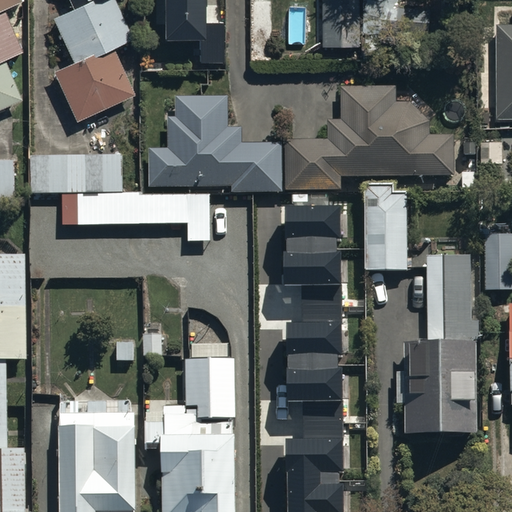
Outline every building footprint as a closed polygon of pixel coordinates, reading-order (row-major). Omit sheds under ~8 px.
[(0,0),(0,102),(20,94),(2,52),(20,44),(2,3),(8,0),(0,0)] [(69,0),(71,2),(52,10),(71,57),(54,64),(75,114),(133,89),(112,40),(130,32),(116,0),(69,0)] [(205,0),(165,0),(166,40),(199,40),(199,62),(224,62),(223,23),(205,24),(205,0)] [(361,0),(322,0),(323,41),(363,40),(361,0)] [(365,0),(365,3),(426,19),(430,0),(365,0)] [(511,18),(496,19),(495,114),(511,113),(511,18)] [(327,135),(285,135),(284,186),(341,187),(341,171),(452,173),(453,131),(430,130),(431,119),(409,99),(395,99),(396,83),(340,82),(340,115),(328,115),(327,135)] [(148,145),(148,183),(231,182),(231,189),(281,189),(281,140),(241,140),(241,124),(227,124),(227,93),(177,93),(177,114),(168,114),(168,145),(148,145)] [(501,138),(480,139),(480,162),(502,161),(501,138)] [(60,192),(123,192),(122,150),(29,150),(29,192),(60,192)] [(12,154),(0,154),(0,194),(13,194),(12,154)] [(392,184),(365,184),(366,268),(407,268),(406,188),(392,189),(392,184)] [(123,192),(60,192),(60,206),(47,206),(47,221),(187,220),(187,237),(229,237),(228,191),(123,192)] [(344,511),(340,205),(284,206),(286,285),(300,285),(301,321),(285,321),(287,401),(304,401),(304,439),(285,440),(285,511),(344,511)] [(511,255),(511,231),(485,232),(486,286),(511,285),(511,255)] [(23,250),(0,249),(0,511),(22,511),(21,439),(6,439),(5,356),(24,355),(23,250)] [(426,250),(426,255),(426,332),(407,332),(407,367),(396,367),(396,397),(403,397),(403,429),(476,429),(476,336),(480,336),(480,317),(471,317),(471,302),(480,302),(480,252),(471,252),(471,249),(443,249),(426,250)] [(162,323),(143,324),(144,353),(163,353),(162,323)] [(225,346),(188,346),(188,400),(143,400),(143,447),(162,447),(161,511),(236,511),(236,352),(225,352),(225,346)] [(127,397),(59,397),(59,511),(135,511),(135,405),(127,406),(127,397)]
